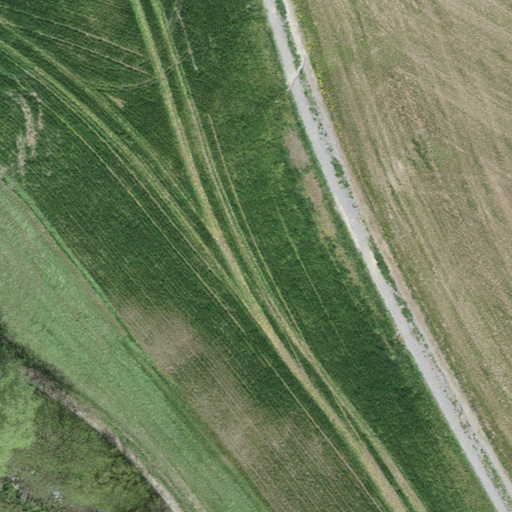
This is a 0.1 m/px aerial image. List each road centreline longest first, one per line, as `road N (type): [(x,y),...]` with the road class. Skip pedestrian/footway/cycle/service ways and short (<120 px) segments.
road 1 (track): [(508,511),(320,138),(275,0)]
road 2 (track): [(190,511),(131,438),(43,380),(0,369)]
